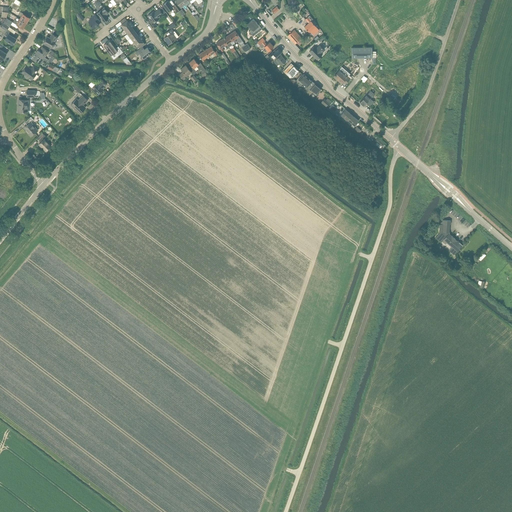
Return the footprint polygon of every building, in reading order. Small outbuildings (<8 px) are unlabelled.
[(172,7),(168,1),(163,4),(168,12),(173,8),(177,13),(180,11),(179,11),(178,9),(175,5),(172,7)] [(268,13),(271,11),(265,4),(263,6),(268,13)] [(103,22),(108,18),(106,15),(108,13),(104,8),(97,13),(100,18),(103,22)] [(154,22),(157,20),(159,19),(158,18),(163,14),(162,13),(159,9),(155,13),(154,11),(148,16),(149,18),(146,20),(153,29),(157,26),(154,22)] [(27,23),(30,17),(20,12),(20,11),(18,15),(21,16),(20,19),(27,23)] [(94,29),(99,25),(96,21),(98,19),(95,14),(90,18),(91,20),(89,21),(91,25),(91,26),(92,26),(94,29)] [(311,33),(317,28),(311,21),(313,19),(309,15),(308,17),(305,19),(309,23),(304,27),(309,32),(310,31),(311,33)] [(27,23),(20,19),(17,17),(15,19),(13,22),(14,23),(19,26),(23,29),(27,23)] [(122,27),(124,29),(131,24),(130,21),(129,22),(125,18),(116,25),(117,27),(120,25),(122,27)] [(253,36),(258,32),(262,29),(254,19),(247,24),(250,28),(252,29),(249,31),(253,36)] [(133,26),(131,24),(124,29),(127,34),(133,29),(132,27),(133,26)] [(127,34),(130,38),(137,33),(135,31),(136,30),(135,28),(133,29),(127,34)] [(14,34),(8,29),(6,31),(6,32),(4,34),(7,36),(5,40),(8,42),(12,44),(16,39),(12,36),(14,34)] [(174,32),(172,29),(166,33),(167,36),(164,38),(169,44),(178,37),(174,31),(174,32)] [(235,30),(229,35),(233,40),(236,38),(240,44),(239,44),(241,47),(245,52),(251,48),(247,43),(245,44),(243,42),(239,36),(238,35),(235,30)] [(299,45),(304,41),(302,38),(294,30),(287,36),(295,44),(297,43),(299,45)] [(138,35),(137,33),(130,38),(133,42),(141,37),(140,34),(138,35)] [(50,38),(47,36),(45,40),(44,41),(43,41),(43,42),(43,43),(52,48),(55,41),(58,37),(52,34),(50,38)] [(233,40),(229,35),(223,39),(227,45),(228,47),(235,43),(233,40)] [(141,37),(133,42),(137,47),(138,46),(140,48),(145,44),(142,40),(143,39),(141,37)] [(267,44),(264,41),(265,40),(263,38),(258,42),(263,48),(264,46),(269,51),(274,46),(269,42),(267,44)] [(222,52),(224,50),(222,47),(227,45),(223,39),(216,43),(220,48),(222,52)] [(116,48),(110,40),(103,45),(111,56),(116,52),(118,55),(123,52),(118,46),(116,48)] [(324,50),(320,45),(317,48),(315,46),(309,51),(317,59),(322,54),(321,53),(324,50)] [(215,52),(214,50),(211,46),(205,50),(209,56),(213,53),(216,56),(218,54),(216,51),(215,52)] [(49,52),(42,47),(40,50),(38,49),(35,54),(46,62),(47,62),(48,60),(45,57),(49,52)] [(145,49),(143,47),(141,48),(136,52),(139,57),(142,55),(144,58),(151,52),(147,47),(145,49)] [(240,58),(236,51),(234,47),(230,50),(232,53),(232,52),(237,59),(237,60),(240,58)] [(280,54),(282,51),(278,47),(272,52),(271,51),(265,56),(268,59),(272,56),(274,59),(276,57),(280,54)] [(372,58),(372,57),(376,57),(376,51),(372,51),(372,47),(352,47),(352,58),(372,58)] [(209,56),(205,50),(199,54),(201,58),(203,60),(202,61),(204,64),(207,62),(205,59),(209,56)] [(227,65),(230,63),(223,52),(220,54),(227,65)] [(46,62),(35,54),(32,58),(36,61),(40,64),(42,62),(43,63),(44,62),(47,65),(48,63),(47,62),(46,62)] [(281,65),(286,61),(280,54),(276,57),(278,58),(276,60),(278,61),(281,65)] [(198,64),(197,62),(194,58),(189,62),(191,65),(188,68),(191,72),(194,75),(197,72),(196,71),(198,69),(203,74),(206,71),(200,62),(198,64)] [(293,66),(291,63),(289,66),(283,71),(288,75),(289,74),(292,77),(298,70),(298,69),(297,68),(296,67),(294,65),(293,66)] [(57,72),(59,68),(54,66),(49,64),(47,68),(52,70),(53,70),(57,72)] [(182,79),(191,72),(188,68),(186,65),(181,69),(183,72),(179,75),(182,79)] [(31,69),(26,66),(22,72),(25,75),(25,76),(27,78),(28,78),(28,77),(32,80),(37,73),(36,73),(39,70),(33,66),(31,69)] [(350,79),(339,70),(336,74),(335,75),(334,76),(342,83),(343,81),(346,83),(350,79)] [(303,84),(308,78),(304,74),(299,80),(301,82),(300,83),(300,82),(298,84),(300,86),(301,85),(303,84)] [(308,91),(309,89),(312,87),(314,83),(308,78),(303,84),(306,87),(305,88),(308,91)] [(106,84),(102,80),(98,84),(97,83),(92,88),(98,95),(103,89),(102,88),(106,84)] [(316,95),(321,89),(315,83),(314,83),(312,87),(309,89),(312,92),(316,95)] [(370,98),(374,94),(372,92),(371,91),(366,95),(363,98),(360,102),(364,106),(366,103),(369,106),(374,102),(370,98)] [(77,99),(71,105),(74,108),(74,109),(75,110),(76,110),(80,113),(85,108),(83,105),(87,100),(83,96),(78,100),(77,99)] [(28,112),(28,100),(19,100),(19,107),(18,107),(18,112),(23,112),(28,112)] [(346,122),(352,115),(345,109),(341,114),(346,119),(345,121),(346,122)] [(354,126),(358,120),(352,115),(346,122),(348,121),(350,122),(354,126)] [(31,136),(35,133),(38,130),(31,122),(34,120),(31,117),(29,118),(25,122),(27,125),(24,127),(28,132),(31,136)] [(43,139),(42,138),(45,135),(42,132),(40,135),(37,138),(40,141),(41,142),(39,144),(46,151),(51,146),(48,142),(44,139),(43,139)] [(382,146),(384,144),(381,141),(378,138),(376,141),(379,144),(382,146)] [(450,224),(450,221),(441,220),(440,224),(439,224),(439,232),(439,233),(435,238),(441,243),(443,240),(446,243),(446,242),(452,247),(449,250),(454,255),(457,251),(459,249),(460,249),(461,249),(460,248),(462,245),(459,243),(460,243),(459,242),(459,243),(457,241),(451,236),(449,233),(448,233),(448,232),(449,232),(449,224),(450,224)]
